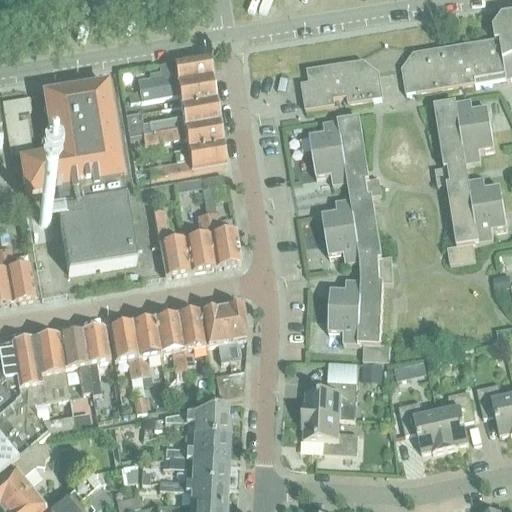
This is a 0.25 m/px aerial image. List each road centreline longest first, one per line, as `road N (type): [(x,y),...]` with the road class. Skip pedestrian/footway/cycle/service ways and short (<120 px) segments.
road 1 (residential): [(0,329),(267,285)]
road 2 (residential): [(259,491),(404,501),(511,478)]
road 3 (residential): [(267,285),(224,38)]
road 4 (residential): [(224,38),(450,0)]
road 5 (residential): [(0,74),(224,38)]
road 6 (residential): [(259,491),(267,285)]
